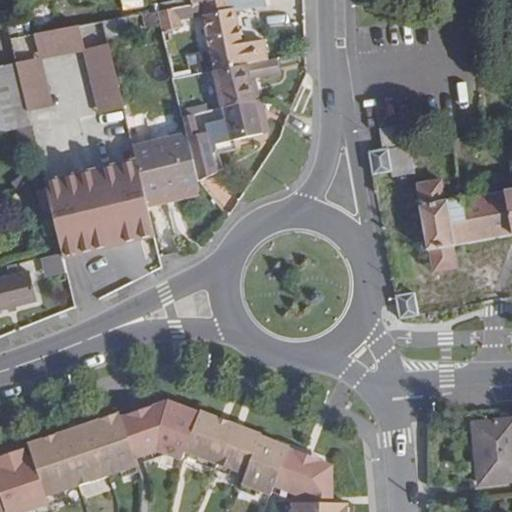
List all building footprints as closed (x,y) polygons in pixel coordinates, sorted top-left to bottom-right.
[(176,0),(179,9),(195,6),(193,0),(176,0)] [(236,13),(233,0),(228,0),(203,4),(205,20),(236,13)] [(182,28),(178,9),(158,13),(162,33),(182,28)] [(212,51),(218,75),(270,65),(266,45),(244,50),(236,13),(205,20),(212,51)] [(127,17),(102,22),(107,41),(130,37),(127,17)] [(107,41),(102,24),(57,32),(61,50),(107,41)] [(94,112),(119,109),(111,45),(85,48),(94,112)] [(218,75),(212,51),(186,55),(190,79),(218,75)] [(31,125),(16,64),(0,68),(0,113),(4,131),(31,125)] [(221,108),(222,112),(257,104),(252,84),(283,78),(280,64),(270,65),(218,75),(225,107),(221,108)] [(264,135),(257,104),(222,112),(223,116),(226,115),(227,119),(204,125),(207,137),(197,140),(187,142),(195,176),(200,183),(217,178),(212,155),(243,148),(241,140),(264,135)] [(187,142),(197,140),(192,119),(182,121),(187,140),(187,142)] [(403,143),(401,126),(379,128),(381,146),(403,143)] [(166,192),(197,185),(195,176),(187,142),(187,140),(134,152),(136,163),(147,204),(168,199),(166,192)] [(394,178),(418,174),(413,146),(390,150),(393,173),(394,178)] [(393,173),(390,150),(371,154),(375,176),(393,173)] [(136,163),(46,184),(63,257),(154,235),(147,204),(136,163)] [(458,269),(454,246),(508,237),(500,194),(448,204),(444,182),(420,186),(423,208),(420,209),(427,252),(431,251),(434,273),(458,269)] [(511,192),(500,194),(508,237),(511,236),(511,192)] [(171,240),(166,214),(153,217),(159,243),(171,240)] [(0,310),(37,301),(30,272),(0,279),(0,310)] [(416,293),(397,297),(401,319),(420,316),(416,293)] [(135,458),(142,455),(136,440),(162,431),(167,411),(197,422),(200,413),(170,403),(122,420),(135,458)] [(186,451),(245,474),(241,483),(271,494),(275,485),(277,480),(282,482),(286,470),(281,468),(286,456),(258,444),(261,436),(261,435),(200,411),(200,413),(197,422),(167,411),(162,431),(136,440),(142,455),(157,450),(182,459),(186,451)] [(0,511),(5,510),(5,511),(23,511),(49,503),(46,496),(137,465),(135,458),(122,420),(119,413),(28,444),(36,466),(28,468),(2,477),(0,477),(0,511)] [(511,420),(472,425),(479,485),(511,481),(511,420)] [(290,447),(261,436),(258,444),(286,456),(281,468),(286,470),(282,482),(277,480),(275,485),(298,495),(298,503),(333,503),(333,467),(289,450),(290,447)] [(0,459),(0,471),(2,477),(28,468),(23,452),(0,459)] [(347,511),(347,503),(333,503),(298,503),(292,503),(292,511),(347,511)]
